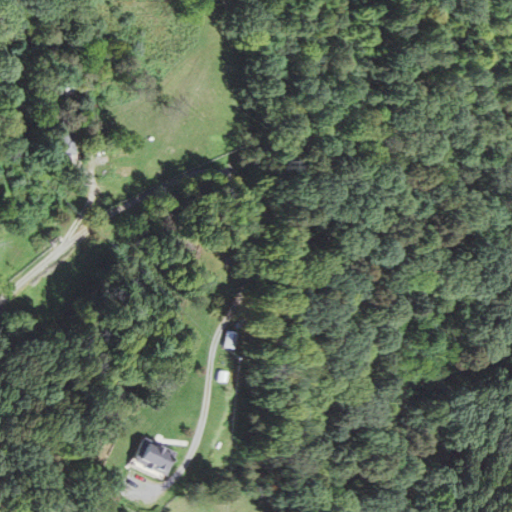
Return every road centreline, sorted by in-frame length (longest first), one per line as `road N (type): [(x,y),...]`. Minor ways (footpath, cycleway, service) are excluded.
road 1 (residential): [(0,301),(67,243),(91,189),(87,143),(103,115)]
road 2 (track): [(103,115),(229,24),(230,0)]
